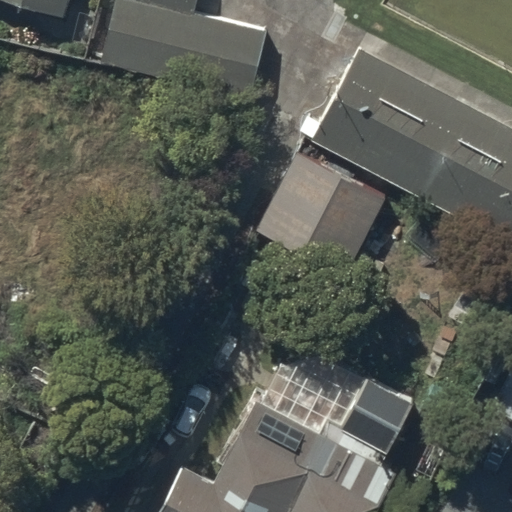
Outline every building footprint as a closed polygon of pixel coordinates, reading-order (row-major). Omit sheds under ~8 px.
[(15,0),(71,17),(76,0),(15,0)] [(198,14),(142,0),(123,0),(108,59),(253,97),(270,34),(198,14)] [(201,0),(142,0),(198,14),(201,0)] [(511,122),(359,42),(311,134),(511,239),(511,122)] [(511,358),(490,401),(511,412),(511,358)] [(407,390),(363,367),(330,431),(252,390),(211,468),(175,448),(142,511),(143,511),(365,511),(390,464),(372,455),(407,390)]
